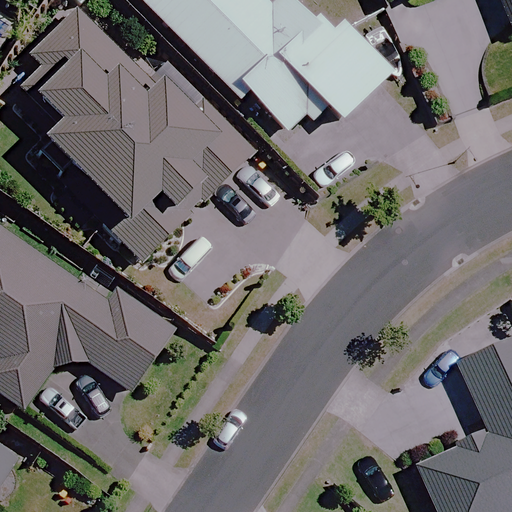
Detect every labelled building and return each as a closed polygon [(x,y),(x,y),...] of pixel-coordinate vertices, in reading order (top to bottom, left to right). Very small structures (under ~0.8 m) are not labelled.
[(125,0),(230,107),(237,101),(281,146),(313,115),(332,134),(387,81),(336,29),(320,45),(277,0),(276,0),(125,0)] [(511,0),(398,0),(402,9),(424,0),(485,0),(502,44),(511,39),(511,0)] [(183,120),(73,16),(28,63),(36,71),(13,96),(55,135),(34,156),(122,240),(112,251),(137,275),(247,159),(194,109),(183,120)] [(101,309),(0,240),(0,407),(18,420),(48,377),(82,372),(125,401),(168,337),(109,297),(101,309)] [(408,475),(424,511),(511,511),(511,345),(450,374),(481,442),(408,475)] [(0,511),(0,489),(12,470),(0,462),(0,511)]
